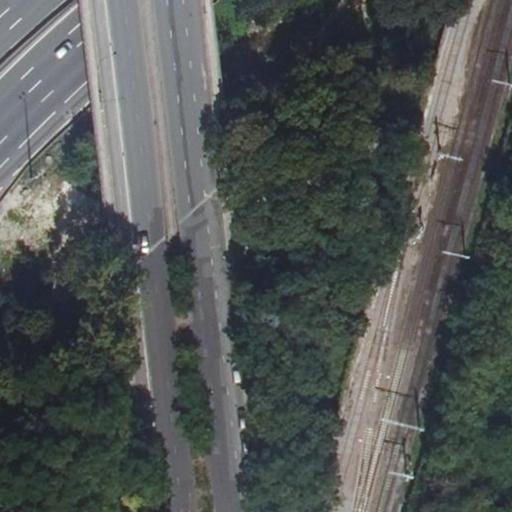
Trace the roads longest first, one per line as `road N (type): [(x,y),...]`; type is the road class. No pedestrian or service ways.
road 1 (primary): [(230,511),(168,0)]
road 2 (primary): [(120,0),(182,511)]
road 3 (motorway): [(0,131),(147,0)]
